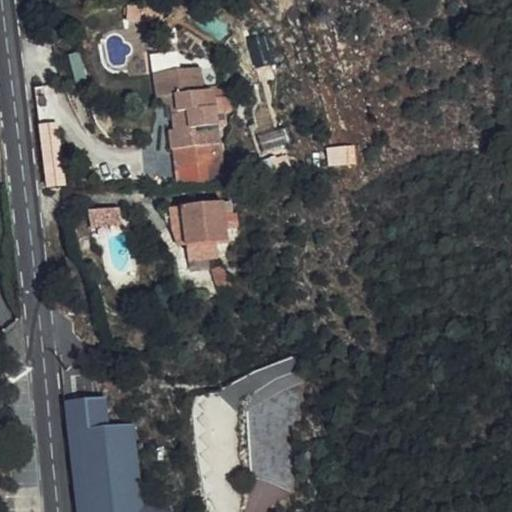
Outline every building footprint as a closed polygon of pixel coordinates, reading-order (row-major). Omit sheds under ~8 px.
[(207,109),(204,69),(160,73),(163,100),(179,99),(182,136),(175,136),(177,155),(183,154),(184,175),(224,172),(222,149),(213,150),(211,135),(220,134),(218,108),(207,109)] [(41,126),(47,186),(65,184),(58,124),(41,126)] [(228,243),(224,203),(182,208),(186,247),(228,243)] [(234,285),(224,263),(210,268),(220,291),(234,285)] [(181,511),(183,508),(145,499),(136,422),(109,424),(106,395),(65,398),(77,511),(181,511)]
